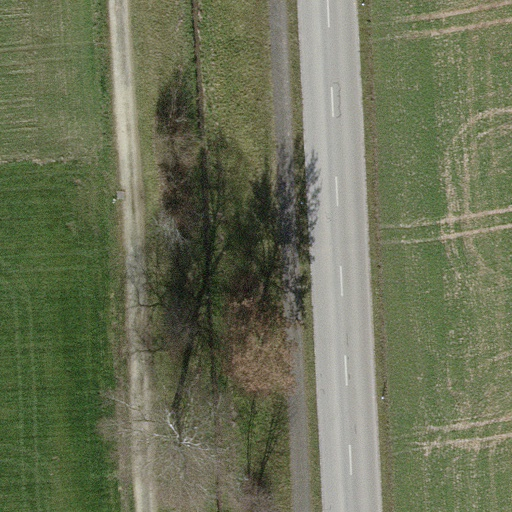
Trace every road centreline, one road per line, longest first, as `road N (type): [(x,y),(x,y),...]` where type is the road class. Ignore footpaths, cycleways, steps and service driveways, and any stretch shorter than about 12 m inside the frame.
road 1 (track): [(146,511),(118,0)]
road 2 (tertiary): [(328,0),(353,511)]
